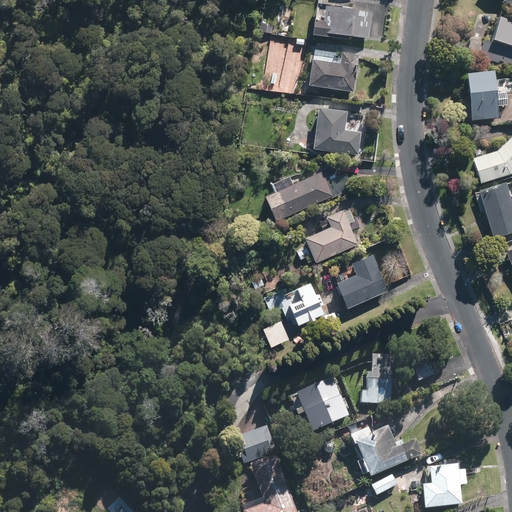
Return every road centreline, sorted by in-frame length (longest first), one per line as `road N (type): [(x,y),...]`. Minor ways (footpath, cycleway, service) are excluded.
road 1 (residential): [(421,0),(409,119),(415,185),(511,439)]
road 2 (unknown): [(443,304),(256,384),(191,497)]
